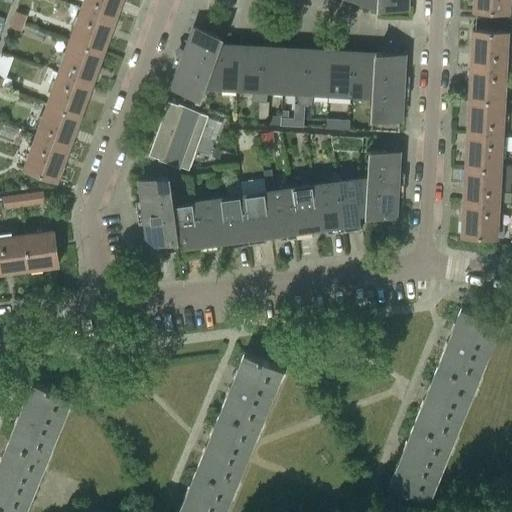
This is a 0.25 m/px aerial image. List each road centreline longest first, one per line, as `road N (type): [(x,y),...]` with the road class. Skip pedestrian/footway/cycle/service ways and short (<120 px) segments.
road 1 (residential): [(423,264),(99,310)]
road 2 (residential): [(164,0),(88,212),(99,310)]
road 3 (residential): [(423,264),(439,0)]
